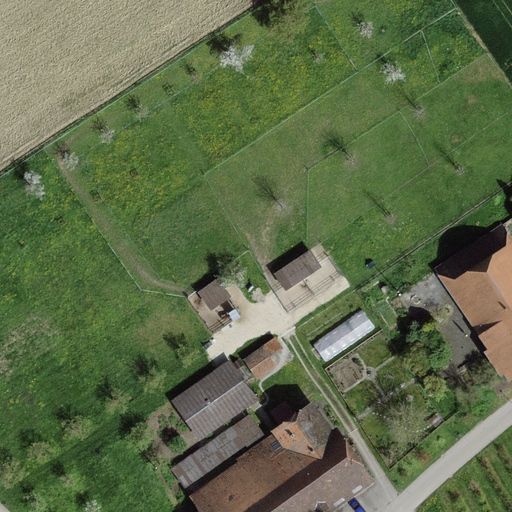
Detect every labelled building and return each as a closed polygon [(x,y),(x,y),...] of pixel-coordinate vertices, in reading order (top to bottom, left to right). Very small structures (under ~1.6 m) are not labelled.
[(487,351),(502,374),(511,367),(511,262),(494,235),(452,263),(464,280),(461,282),(501,341),(487,351)] [(246,360),(257,376),(274,365),(268,357),(281,348),(275,339),(246,360)] [(230,362),(173,402),(199,438),(256,398),(230,362)] [(202,511),(307,511),(359,475),(311,408),(278,431),(280,434),(240,462),(242,465),(194,499),(202,511)] [(172,469),(185,486),(260,433),(254,425),(239,436),(232,427),(172,469)]
